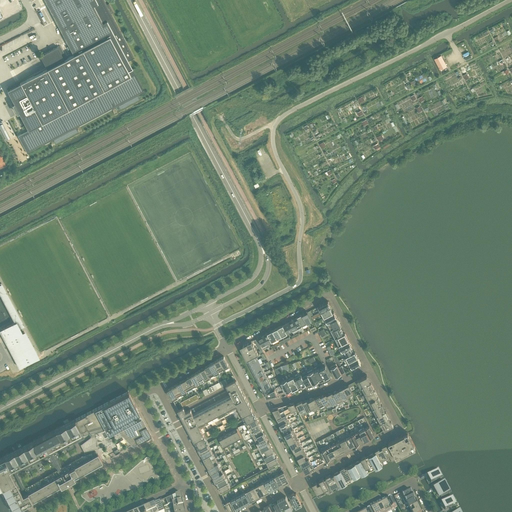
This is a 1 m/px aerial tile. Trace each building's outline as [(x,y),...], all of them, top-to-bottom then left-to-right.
[(44,0),(73,55),(67,59),(60,45),(57,47),(43,54),(40,56),(46,68),(47,69),(7,90),(20,114),(28,130),(18,136),(27,154),(50,142),(52,146),(55,145),(52,140),(76,128),(79,132),(81,131),(79,126),(112,109),(114,114),(117,112),(114,108),(144,92),(128,61),(134,58),(111,13),(113,12),(109,3),(106,4),(104,0),(44,0)] [(446,67),(441,56),(435,59),(440,70),(446,67)] [(20,328),(23,326),(1,283),(0,283),(0,294),(14,322),(1,329),(5,336),(6,335),(8,339),(6,341),(20,367),(37,358),(23,332),(20,333),(17,328),(19,326),(20,328)] [(328,301),(318,306),(321,311),(331,306),(328,301)] [(324,317),(334,312),(333,312),(330,307),(331,306),(321,311),(324,317)] [(307,312),(302,314),(307,324),(307,323),(312,320),(307,312)] [(327,323),(337,318),(334,312),(324,317),(327,323)] [(307,324),(302,314),(297,317),(302,327),(302,326),(307,324)] [(302,327),(297,317),(292,320),(298,330),(302,327)] [(330,329),(340,324),(337,318),(327,323),(330,329)] [(298,330),(292,320),(287,322),(293,332),(298,330)] [(293,332),(287,322),(283,325),(287,333),(292,331),(293,332)] [(340,324),(330,329),(335,338),(345,333),(344,334),(339,325),(340,324)] [(287,333),(283,325),(277,327),(282,336),(287,333)] [(282,336),(277,327),(272,330),(277,338),(282,336)] [(277,338),(272,330),(267,333),(272,341),(277,338)] [(272,341),(267,333),(262,335),(268,345),(267,344),(272,341)] [(339,345),(349,340),(345,333),(335,338),(339,345)] [(268,345),(262,335),(258,338),(263,348),(268,345)] [(342,352),(352,347),(349,340),(339,345),(342,352)] [(258,354),(251,341),(242,346),(243,347),(242,349),(241,350),(247,360),(256,355),(258,354)] [(344,358),(355,352),(354,352),(351,347),(352,347),(342,352),(345,357),(344,357),(344,358)] [(347,363),(357,357),(355,352),(344,358),(347,363)] [(249,364),(258,359),(256,355),(247,360),(249,364)] [(224,356),(220,358),(219,359),(224,368),(225,370),(230,367),(224,356)] [(361,364),(357,357),(347,363),(349,362),(352,368),(361,364)] [(224,368),(219,359),(218,359),(219,359),(214,362),(219,371),(224,368)] [(260,364),(258,359),(249,364),(251,368),(260,364)] [(215,374),(219,371),(214,362),(209,364),(214,374),(215,374)] [(210,376),(214,374),(209,364),(209,365),(205,367),(210,377),(210,376)] [(262,368),(260,364),(251,368),(253,373),(262,368)] [(341,374),(338,367),(336,364),(330,367),(335,377),(341,374)] [(325,366),(320,368),(325,379),(325,380),(331,377),(325,366)] [(205,379),(210,377),(205,367),(205,368),(200,370),(205,380),(205,379)] [(256,377),(265,372),(262,368),(253,373),(256,377)] [(325,379),(320,368),(314,371),(319,380),(319,381),(319,382),(325,379)] [(201,382),(205,380),(200,370),(196,373),(201,382)] [(319,380),(314,371),(314,370),(307,374),(312,383),(312,384),(319,381),(319,380)] [(312,383),(307,374),(306,371),(301,374),(306,384),(306,386),(312,383)] [(267,376),(265,372),(256,377),(258,381),(267,376)] [(196,385),(201,382),(196,373),(195,373),(191,376),(196,385)] [(306,384),(301,374),(294,378),(299,386),(298,387),(302,386),(306,384)] [(362,387),(371,383),(367,375),(357,380),(361,388),(362,387)] [(191,388),(196,385),(191,376),(186,378),(191,388),(192,388),(191,388)] [(269,381),(270,380),(268,376),(267,376),(258,381),(260,385),(269,381)] [(299,386),(294,378),(293,376),(287,379),(292,388),(292,389),(292,390),(298,387),(299,386)] [(187,390),(191,388),(186,378),(186,379),(182,381),(187,391),(187,390)] [(186,412),(180,414),(183,419),(184,422),(186,426),(195,441),(205,436),(203,433),(200,428),(200,427),(237,407),(238,408),(240,412),(242,416),(252,411),(238,384),(238,383),(236,380),(236,379),(234,380),(228,384),(226,384),(226,385),(228,389),(231,394),(227,396),(204,408),(195,413),(193,414),(190,409),(186,412)] [(292,388),(287,379),(281,382),(284,387),(286,392),(292,389),(292,388)] [(182,393),(187,391),(182,381),(181,381),(182,382),(177,384),(182,394),(182,393)] [(262,390),(271,385),(269,381),(260,385),(262,390)] [(366,394),(375,390),(371,383),(362,387),(366,394)] [(178,396),(182,394),(177,384),(172,387),(177,396),(178,396)] [(274,389),(273,389),(271,385),(262,390),(265,394),(274,389)] [(353,394),(348,385),(343,387),(348,396),(353,394)] [(172,399),(177,396),(172,387),(168,390),(172,399)] [(348,396),(343,387),(338,390),(344,400),(349,398),(348,396)] [(266,397),(279,394),(276,388),(273,389),(274,389),(265,394),(266,397)] [(344,400),(338,390),(333,393),(338,403),(344,400)] [(369,402),(378,397),(375,390),(366,394),(369,402)] [(132,445),(151,435),(130,396),(128,392),(74,420),(81,432),(82,434),(88,432),(90,435),(105,430),(108,434),(117,430),(132,445)] [(338,403),(333,393),(332,392),(329,393),(327,395),(331,403),(330,403),(332,406),(333,406),(338,403)] [(331,403),(327,395),(326,393),(320,396),(325,404),(325,406),(331,403)] [(325,404),(320,396),(320,395),(317,397),(315,398),(320,407),(325,404)] [(320,407),(315,398),(314,397),(312,398),(309,400),(314,410),(315,411),(320,408),(320,407)] [(373,409),(382,404),(378,397),(369,402),(373,409)] [(314,410),(309,400),(308,399),(305,400),(302,402),(308,412),(308,413),(314,410)] [(308,412),(302,402),(302,400),(296,403),(302,415),(308,412)] [(297,408),(294,403),(282,406),(284,410),(286,413),(286,414),(292,411),(297,408)] [(377,416),(386,411),(382,404),(373,409),(377,416)] [(275,415),(284,410),(282,406),(272,409),(275,415)] [(311,435),(297,408),(292,411),(286,414),(289,418),(291,423),(294,428),(296,432),(299,437),(301,442),(304,447),(306,452),(309,456),(311,461),(312,462),(313,464),(314,466),(314,467),(315,466),(321,463),(325,461),(323,459),(313,439),(312,438),(311,436),(312,436),(311,435)] [(277,418),(286,413),(284,410),(275,415),(277,418)] [(252,411),(242,416),(244,419),(246,423),(255,418),(256,417),(254,414),(252,411)] [(380,423),(389,418),(386,411),(377,416),(380,423)] [(289,418),(286,414),(286,413),(277,418),(280,423),(289,418)] [(246,423),(244,424),(247,429),(249,427),(258,422),(257,420),(256,417),(255,418),(246,423)] [(282,428),(291,423),(289,418),(280,423),(282,428)] [(384,430),(393,425),(389,418),(380,423),(384,430)] [(9,470),(81,432),(74,420),(3,457),(7,464),(6,464),(9,470)] [(258,422),(249,427),(251,432),(261,427),(261,426),(260,425),(258,422)] [(285,432),(294,428),(291,423),(282,428),(285,432)] [(369,437),(365,428),(364,426),(358,429),(364,440),(369,437)] [(369,426),(365,428),(369,437),(369,438),(374,435),(369,426)] [(261,427),(251,432),(254,437),(263,432),(262,430),(261,428),(261,427)] [(287,437),(296,432),(294,428),(285,432),(287,437)] [(237,429),(232,431),(237,440),(241,437),(237,429)] [(364,440),(358,429),(354,432),(359,442),(364,440)] [(237,440),(232,431),(227,434),(232,442),(237,440)] [(254,437),(252,438),(255,443),(266,437),(265,435),(263,432),(254,437)] [(290,442),(299,437),(296,432),(287,437),(290,442)] [(359,442),(354,432),(349,434),(355,444),(355,445),(360,443),(359,442)] [(416,448),(409,434),(408,432),(388,443),(389,445),(396,458),(412,449),(416,448)] [(232,442),(227,434),(223,436),(228,445),(232,442)] [(355,444),(349,434),(345,436),(350,447),(355,444)] [(205,436),(195,441),(196,444),(198,447),(208,442),(206,439),(205,436)] [(228,445),(223,436),(218,438),(223,447),(228,445)] [(350,447),(345,436),(339,439),(340,441),(345,450),(350,447)] [(266,437),(255,443),(257,442),(259,447),(269,442),(268,441),(268,442),(268,441),(267,440),(266,437)] [(292,447),(301,442),(299,437),(290,442),(292,447)] [(345,450),(340,441),(335,444),(340,452),(345,450)] [(198,447),(199,449),(199,450),(201,453),(210,448),(208,443),(208,442),(198,447)] [(269,442),(259,447),(261,451),(271,446),(271,445),(270,444),(269,442)] [(295,452),(304,447),(301,442),(292,447),(295,452)] [(335,455),(331,446),(330,444),(325,447),(330,457),(335,455)] [(340,452),(335,444),(331,446),(335,455),(340,452)] [(396,458),(389,445),(387,446),(386,445),(382,447),(382,449),(383,448),(387,457),(390,455),(392,460),(396,458)] [(271,446),(261,451),(264,456),(273,451),(272,449),(271,447),(271,446)] [(297,456),(306,452),(304,447),(295,452),(294,453),(295,455),(296,454),(297,456)] [(330,457),(325,447),(320,449),(326,461),(331,458),(330,457)] [(210,448),(201,453),(202,455),(203,457),(203,458),(213,453),(210,448)] [(383,448),(382,449),(380,450),(379,449),(375,451),(375,452),(381,462),(388,458),(387,457),(383,448)] [(213,453),(203,458),(205,460),(206,462),(215,457),(217,456),(215,451),(213,453)] [(273,451),(264,456),(267,461),(276,456),(275,454),(273,452),(273,451)] [(300,461),(309,456),(306,452),(297,456),(300,461)] [(381,462),(375,452),(369,456),(374,466),(381,462)] [(102,462),(97,454),(92,456),(97,465),(102,462)] [(97,465),(92,456),(88,459),(93,468),(97,465)] [(276,456),(267,461),(269,466),(278,461),(279,461),(277,458),(277,457),(276,456)] [(307,463),(311,461),(309,456),(300,461),(303,467),(308,465),(307,463)] [(374,466),(369,456),(366,457),(365,456),(361,458),(361,460),(367,470),(368,472),(375,469),(374,466)] [(27,493),(23,496),(9,470),(6,464),(7,464),(3,457),(0,458),(0,484),(14,511),(32,502),(27,493)] [(215,457),(206,462),(207,463),(207,464),(209,467),(208,467),(220,461),(218,462),(215,457)] [(93,468),(88,459),(83,462),(88,470),(93,468)] [(367,470),(361,460),(355,463),(360,473),(367,470)] [(220,461),(208,467),(209,468),(209,470),(211,472),(222,466),(220,461)] [(230,486),(221,491),(226,501),(231,498),(236,496),(236,495),(240,493),(245,491),(250,488),(255,486),(260,483),(264,481),(268,479),(269,478),(274,476),(279,473),(284,470),(279,461),(278,461),(269,466),(263,469),(261,470),(260,470),(239,482),(237,483),(230,486)] [(305,471),(314,467),(314,466),(313,464),(312,462),(311,461),(307,463),(308,465),(303,467),(305,471)] [(83,473),(88,470),(83,462),(78,464),(83,473)] [(360,473),(355,463),(348,467),(353,477),(360,473)] [(83,473),(78,464),(74,467),(79,476),(83,473)] [(213,477),(225,471),(223,472),(220,467),(222,466),(211,472),(214,476),(213,477)] [(74,478),(79,476),(74,467),(69,469),(74,478)] [(353,477),(348,467),(345,468),(344,467),(340,469),(340,471),(341,470),(346,480),(353,477)] [(74,478),(69,469),(64,472),(67,477),(65,478),(68,483),(75,479),(74,478)] [(284,470),(279,473),(284,483),(285,482),(286,481),(289,480),(284,470)] [(341,470),(340,471),(334,474),(339,484),(346,481),(346,480),(341,470)] [(225,471),(213,477),(214,478),(214,479),(216,482),(227,476),(225,471)] [(441,478),(437,471),(427,476),(431,483),(441,478)] [(279,473),(274,476),(279,485),(280,484),(281,484),(283,483),(284,483),(279,473)] [(61,487),(68,483),(65,478),(63,479),(60,474),(55,477),(60,486),(61,487)] [(339,484),(334,474),(331,476),(330,474),(326,477),(326,478),(327,478),(332,488),(339,484)] [(227,476),(216,482),(217,483),(219,486),(218,486),(230,480),(227,476)] [(274,476),(269,478),(274,488),(274,487),(276,486),(279,485),(274,476)] [(60,486),(55,477),(51,480),(56,489),(60,486)] [(268,479),(264,481),(269,490),(270,490),(272,489),(274,488),(269,478),(268,479)] [(327,478),(326,478),(324,479),(323,478),(319,480),(319,482),(320,481),(324,490),(327,488),(329,493),(332,491),(334,491),(334,490),(332,488),(327,478)] [(51,491),(56,489),(51,480),(46,482),(51,491)] [(230,480),(218,486),(219,487),(220,489),(221,491),(230,486),(232,485),(230,481),(230,480)] [(264,481),(260,483),(265,493),(266,492),(267,492),(269,490),(264,481)] [(320,481),(319,482),(317,483),(316,482),(312,484),(317,494),(317,493),(324,490),(320,481)] [(51,491),(46,482),(41,485),(46,494),(51,491)] [(447,490),(443,482),(433,487),(435,491),(437,490),(441,497),(447,494),(446,490),(447,490)] [(260,483),(255,486),(260,495),(261,494),(262,494),(264,493),(265,493),(260,483)] [(42,496),(46,494),(41,485),(37,488),(42,496)] [(255,486),(250,488),(255,498),(255,497),(256,497),(257,496),(260,495),(255,486)] [(42,496),(37,488),(32,490),(37,499),(42,496)] [(250,488),(245,491),(250,500),(251,500),(253,499),(255,498),(250,488)] [(403,499),(412,494),(410,489),(400,494),(403,499)] [(32,502),(37,499),(32,490),(27,493),(32,502)] [(245,491),(240,493),(245,503),(247,502),(250,500),(245,491)] [(293,493),(289,495),(296,508),(302,505),(296,493),(293,492),(293,493)] [(172,504),(183,501),(181,493),(166,500),(168,506),(172,504)] [(236,495),(236,496),(241,505),(242,505),(243,504),(245,503),(240,493),(236,495)] [(407,503),(415,499),(412,494),(403,499),(405,505),(407,504),(407,503)] [(236,496),(231,498),(236,508),(238,506),(240,506),(241,505),(236,496)] [(286,496),(277,501),(281,509),(284,508),(286,511),(288,511),(292,510),(293,510),(286,496)] [(231,498),(226,501),(231,510),(234,509),(235,508),(236,508),(231,498)] [(392,511),(397,508),(392,498),(387,501),(392,511)] [(455,505),(451,498),(441,503),(445,510),(455,505)] [(410,509),(418,504),(415,499),(407,503),(407,504),(410,509)] [(174,511),(174,509),(172,504),(168,506),(166,500),(160,502),(164,511),(174,511)] [(281,511),(276,501),(271,504),(275,511),(281,511)] [(385,511),(389,511),(392,511),(387,501),(381,504),(385,511)] [(157,511),(164,511),(160,502),(154,505),(157,511)]
